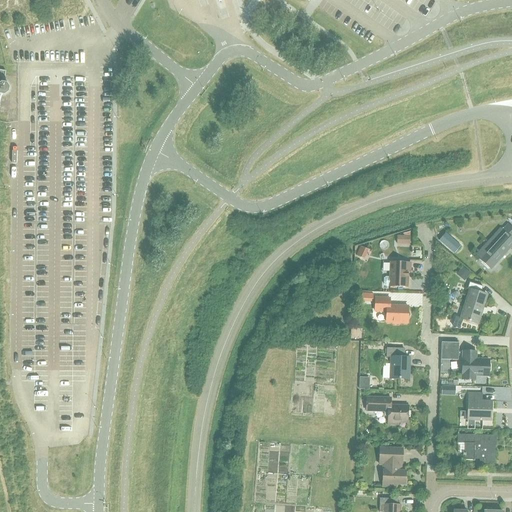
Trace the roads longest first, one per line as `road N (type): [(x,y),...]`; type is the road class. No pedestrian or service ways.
road 1 (unclassified): [(192,511),(215,365),(235,313),(267,267),(307,232),(355,207),(511,175)]
road 2 (unclassified): [(154,149),(235,203),(262,206),(432,128),(510,106)]
road 3 (unclassified): [(98,511),(123,279),(154,149)]
road 4 (unclassified): [(197,87),(221,56),(240,50),(313,85),(438,22),(511,2)]
road 5 (residential): [(428,492),(435,343),(425,338),(429,235)]
road 6 (unclassified): [(100,0),(123,31),(197,87)]
